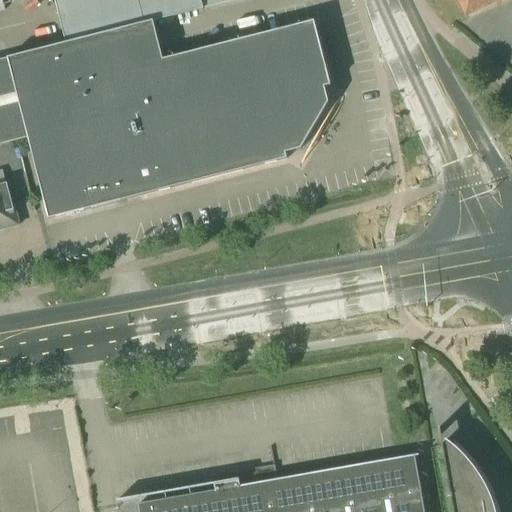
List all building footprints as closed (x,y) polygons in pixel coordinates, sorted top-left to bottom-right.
[(55,0),(67,46),(154,22),(239,0),(55,0)] [(460,0),(467,15),(497,0),(460,0)] [(0,145),(30,138),(42,186),(50,219),(287,160),(281,135),(314,127),(306,93),(331,87),(324,61),(315,22),(164,60),(154,22),(67,46),(0,63),(0,145)] [(0,230),(20,226),(9,184),(0,186),(0,230)] [(441,427),(439,428),(453,511),(496,511),(493,503),(489,493),(485,484),(479,474),(473,466),(466,458),(459,451),(448,441),(444,446),(441,427)] [(139,511),(425,511),(415,456),(240,488),(238,481),(215,485),(216,491),(139,505),(139,511)]
